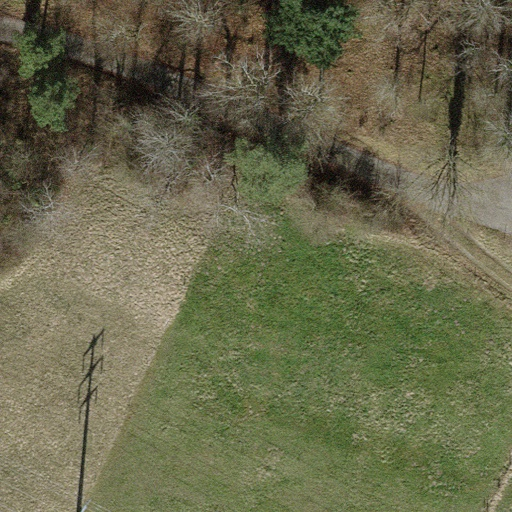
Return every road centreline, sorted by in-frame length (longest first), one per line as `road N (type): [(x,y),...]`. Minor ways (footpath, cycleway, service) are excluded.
road 1 (track): [(0,39),(298,127),(511,209)]
road 2 (track): [(341,143),(511,282)]
